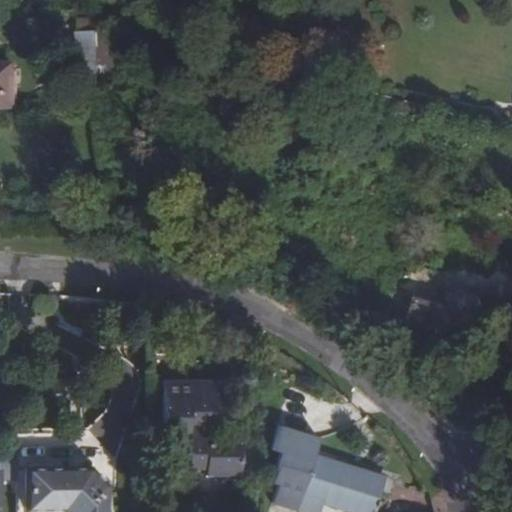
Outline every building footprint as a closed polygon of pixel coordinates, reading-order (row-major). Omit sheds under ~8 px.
[(102,0),(81,0),(82,10),(103,11),(102,0)] [(96,25),(78,26),(79,38),(97,37),(97,34),(96,25)] [(80,63),(99,62),(97,37),(79,38),(80,63)] [(100,83),(99,62),(80,63),(81,83),(100,83)] [(0,107),(13,107),(13,67),(0,67),(0,107)] [(375,83),(348,77),(345,96),(371,102),(375,83)] [(446,298),(444,305),(478,315),(480,307),(481,302),(480,300),(477,296),(465,292),(454,290),(448,292),(447,294),(446,298)] [(444,305),(418,297),(410,324),(389,318),(382,343),(412,351),(409,361),(442,371),(450,342),(473,349),(474,345),(491,350),(501,322),(498,321),(478,315),(444,305)] [(511,302),(511,303),(498,321),(501,322),(511,325),(511,302)] [(190,392),(165,393),(166,446),(189,446),(189,452),(190,483),(206,483),(206,490),(242,490),(242,456),(205,456),(205,438),(219,437),(219,406),(190,405),(190,392)] [(219,392),(190,392),(190,405),(219,406),(219,392)] [(373,511),(383,484),(314,461),(301,499),(340,511),(373,511)] [(96,470),(33,473),(34,511),(70,510),(72,511),(114,511),(114,487),(96,470)]
